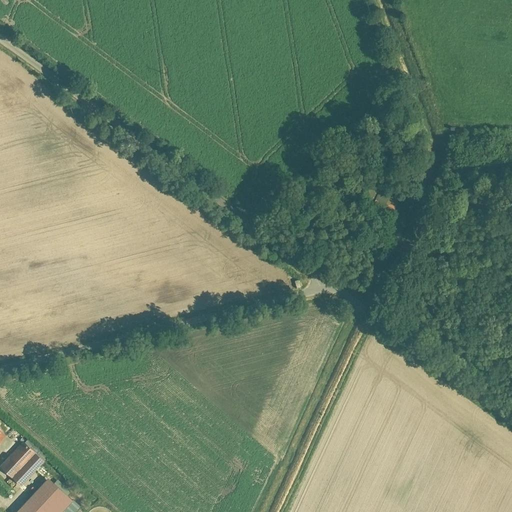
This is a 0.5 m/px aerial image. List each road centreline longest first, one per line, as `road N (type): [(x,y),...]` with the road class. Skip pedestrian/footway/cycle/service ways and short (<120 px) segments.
road 1 (unclassified): [(0,42),(330,283)]
road 2 (unclassified): [(330,283),(0,371)]
road 3 (unclassified): [(330,283),(511,419)]
